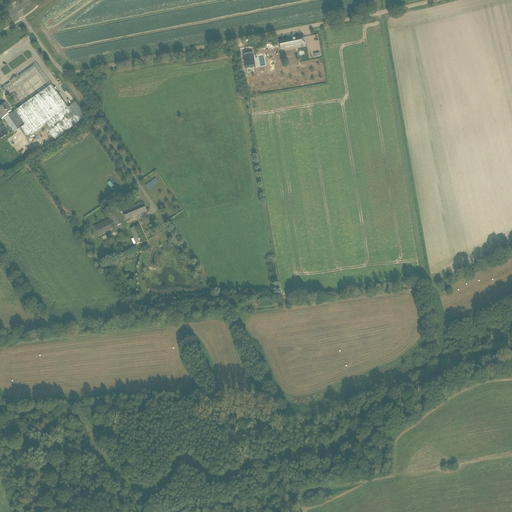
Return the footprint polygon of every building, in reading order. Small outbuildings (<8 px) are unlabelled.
[(283,42),(285,49),(306,45),(304,38),(283,42)] [(255,68),(253,53),(243,55),(245,69),(255,68)] [(9,115),(19,129),(26,138),(44,125),(54,140),(86,118),(75,103),(68,108),(54,89),(51,85),(49,87),(17,110),(9,115)] [(8,115),(8,113),(11,111),(5,103),(1,106),(2,107),(0,108),(0,117),(2,119),(3,119),(8,115)] [(18,130),(19,129),(9,115),(8,116),(8,115),(3,119),(8,126),(13,133),(18,130)] [(0,139),(8,134),(3,127),(0,128),(0,139)] [(126,221),(147,212),(143,202),(122,211),(126,221)] [(117,230),(123,227),(115,212),(109,215),(117,230)] [(108,219),(93,225),(97,236),(113,230),(108,219)] [(130,230),(137,245),(144,242),(137,227),(130,230)]
